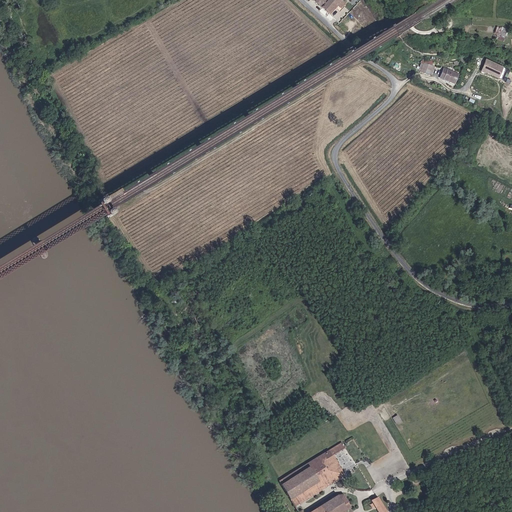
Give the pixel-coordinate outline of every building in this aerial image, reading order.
[(338,0),(311,0),(327,13),(335,4),(340,9),(344,4),(338,0)] [(486,58),(482,71),(500,79),(505,67),(486,58)] [(438,65),(430,61),(426,63),(421,72),(433,77),(438,65)] [(460,80),(448,74),(444,83),(456,89),(460,80)] [(398,414),(393,417),(396,423),(402,420),(398,414)] [(343,440),(340,435),(276,472),(290,495),(341,465),(333,445),(343,440)] [(296,499),(293,501),(299,511),(319,511),(346,498),(339,484),(335,484),(299,504),(296,499)] [(380,507),(383,505),(374,488),(368,491),(376,506),(372,509),(374,511),(377,511),(382,510),(380,507)]
